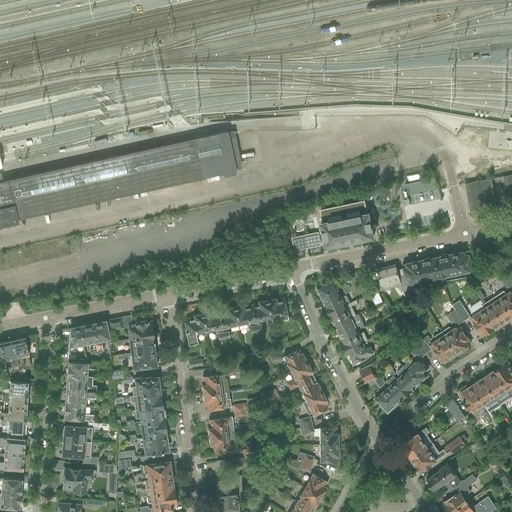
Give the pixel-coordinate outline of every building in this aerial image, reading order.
[(0,224),(16,221),(16,218),(235,169),(226,132),(203,137),(0,181),(0,224)] [(511,174),(503,176),(509,204),(511,203),(511,174)] [(497,206),(492,179),(491,178),(478,181),(478,180),(465,184),(470,211),(484,210),(484,209),(497,206)] [(364,201),(320,210),(323,222),(321,223),(326,247),(374,237),(369,213),(367,213),(364,201)] [(309,234),(292,238),(294,249),(311,246),(309,234)] [(46,244),(48,256),(72,253),(71,241),(46,244)] [(423,260),(402,264),(403,268),(404,272),(404,273),(412,284),(434,279),(434,277),(446,275),(446,277),(472,272),(468,250),(462,252),(452,254),(446,255),(445,254),(441,255),(440,256),(429,258),(428,257),(424,258),(423,260)] [(381,283),(375,285),(380,291),(388,289),(399,286),(404,292),(412,291),(414,295),(418,293),(412,284),(404,273),(398,275),(397,270),(395,264),(392,265),(377,270),(381,283)] [(511,287),(511,276),(509,271),(503,275),(511,288),(511,287)] [(366,283),(363,272),(357,273),(359,285),(366,283)] [(359,285),(357,273),(350,274),(352,286),(359,285)] [(323,303),(324,303),(334,298),(333,296),(339,293),(333,279),(317,287),(324,303),(323,303)] [(329,315),(329,316),(340,311),(339,308),(346,305),(350,303),(345,293),(347,292),(347,293),(352,291),(350,288),(344,291),(339,293),(333,296),(334,298),(324,303),(326,309),(327,308),(330,315),(329,315)] [(480,290),(476,293),(481,300),(483,303),(483,304),(491,316),(487,319),(493,329),(501,324),(501,325),(506,322),(506,321),(511,316),(511,314),(506,306),(504,308),(496,295),(485,302),(483,299),(485,298),(480,290)] [(504,290),(496,295),(504,308),(506,306),(511,314),(511,290),(511,291),(510,290),(506,293),(504,290)] [(275,298),(266,300),(270,318),(271,322),(273,323),(274,323),(275,324),(277,323),(278,323),(280,322),(281,321),(281,320),(287,319),(283,298),(275,299),(275,298)] [(258,303),(250,305),(254,322),(260,321),(259,320),(270,318),(266,300),(257,301),(258,303)] [(460,300),(453,305),(456,310),(463,320),(470,316),(460,300)] [(481,300),(469,308),(474,316),(470,318),(476,327),(481,336),(481,337),(487,333),(489,333),(492,331),(492,330),(493,329),(487,319),(491,316),(483,304),(483,303),(481,300)] [(242,304),(234,306),(237,325),(248,322),(248,323),(254,322),(250,305),(243,306),(242,304)] [(335,327),(335,328),(346,323),(345,320),(356,315),(352,307),(348,309),(346,305),(339,308),(340,311),(329,316),(332,321),(336,327),(335,327)] [(225,310),(218,311),(222,329),(228,328),(227,327),(237,325),(234,306),(225,308),(225,310)] [(463,320),(456,310),(447,317),(451,324),(454,321),(456,324),(463,320)] [(210,311),(202,313),(205,331),(216,329),(216,330),(222,329),(218,311),(211,313),(210,311)] [(205,331),(202,313),(193,315),(193,317),(186,318),(188,330),(185,331),(188,343),(197,341),(196,338),(195,333),(205,331)] [(130,315),(121,317),(122,324),(126,323),(126,328),(128,339),(153,336),(151,321),(146,322),(146,320),(144,321),(144,320),(131,322),(130,315)] [(395,316),(388,320),(391,328),(399,324),(395,316)] [(114,319),(108,320),(109,326),(110,331),(111,331),(112,330),(114,330),(114,325),(116,325),(122,324),(121,317),(114,319)] [(346,323),(335,328),(338,333),(341,339),(341,340),(352,335),(350,333),(358,329),(361,327),(358,319),(357,319),(354,320),(352,317),(345,320),(346,323)] [(105,320),(92,323),(95,341),(96,346),(97,351),(97,352),(99,352),(103,351),(101,341),(109,339),(107,330),(105,320)] [(92,323),(79,326),(83,345),(83,344),(91,343),(93,353),(97,352),(97,351),(96,346),(95,341),(92,323)] [(75,346),(83,345),(79,326),(69,328),(68,351),(76,349),(75,346)] [(449,326),(442,331),(456,353),(457,352),(459,353),(461,351),(462,349),(470,344),(470,343),(469,343),(458,326),(457,327),(456,326),(451,329),(449,326)] [(347,352),(357,347),(356,345),(367,340),(364,332),(360,333),(358,329),(350,333),(352,335),(341,340),(344,345),(347,352)] [(456,353),(442,331),(434,336),(436,339),(431,342),(432,343),(430,344),(441,361),(441,362),(441,363),(450,357),(451,357),(454,356),(455,354),(456,353)] [(25,337),(24,337),(26,344),(36,342),(35,335),(25,337)] [(422,338),(417,343),(425,352),(430,348),(427,345),(430,342),(429,340),(430,339),(427,335),(423,339),(422,338)] [(128,339),(130,353),(153,351),(152,343),(154,342),(153,336),(128,339)] [(24,337),(12,339),(18,370),(22,369),(24,368),(25,368),(30,367),(29,359),(27,353),(28,353),(27,348),(26,348),(26,344),(24,337)] [(375,340),(373,337),(367,340),(356,345),(357,347),(347,352),(349,357),(350,357),(353,364),(364,359),(363,357),(373,352),(369,342),(370,342),(371,342),(375,340)] [(409,361),(402,366),(411,375),(413,373),(420,381),(427,375),(424,372),(428,368),(419,359),(425,352),(417,343),(411,337),(406,341),(412,348),(409,351),(413,355),(414,354),(415,356),(417,354),(419,356),(411,363),(409,361)] [(12,339),(0,342),(5,364),(11,363),(12,371),(18,370),(12,339)] [(282,356),(290,371),(307,363),(306,361),(307,360),(305,357),(304,357),(302,352),(300,353),(298,348),(282,356)] [(130,353),(132,368),(147,366),(157,365),(156,358),(154,359),(153,351),(130,353)] [(266,356),(269,363),(279,358),(276,351),(266,356)] [(66,374),(66,375),(87,377),(88,362),(67,361),(67,367),(65,369),(65,372),(66,374)] [(507,362),(495,371),(511,396),(511,368),(511,369),(507,364),(508,363),(507,362)] [(289,390),(297,386),(313,378),(310,374),(312,373),(310,369),(310,368),(309,365),(308,364),(307,363),(290,371),(293,378),(285,382),(289,390)] [(359,370),(362,377),(372,372),(369,365),(359,370)] [(395,378),(401,385),(403,383),(411,391),(415,387),(420,381),(413,373),(411,375),(402,366),(396,372),(398,375),(397,376),(395,378)] [(110,372),(112,379),(123,377),(122,370),(110,372)] [(511,396),(495,371),(483,378),(500,404),(511,396)] [(365,383),(375,378),(372,372),(362,377),(365,383)] [(202,392),(203,394),(221,391),(220,380),(224,380),(223,374),(202,377),(203,384),(201,385),(202,387),(201,388),(202,391),(202,392)] [(66,375),(65,389),(95,392),(96,385),(92,385),(93,377),(87,377),(66,375)] [(390,385),(386,389),(391,394),(393,392),(401,400),(405,396),(410,391),(411,391),(403,383),(401,385),(393,376),(392,375),(386,381),(390,385)] [(132,395),(134,395),(159,392),(157,378),(152,378),(152,377),(151,377),(150,376),(133,379),(134,387),(131,387),(132,395)] [(301,392),(305,400),(322,392),(321,391),(321,389),(320,386),(319,386),(317,382),(315,383),(313,378),(297,386),(299,390),(300,389),(302,392),(301,392)] [(483,378),(472,386),(484,405),(488,411),(489,412),(500,404),(483,378)] [(0,392),(26,394),(27,382),(17,381),(4,380),(4,386),(0,386),(0,392)] [(484,405),(472,386),(459,394),(459,395),(460,395),(464,400),(462,401),(470,412),(471,411),(474,416),(485,408),(483,405),(484,405)] [(65,389),(64,404),(84,405),(85,397),(95,398),(95,392),(65,389)] [(274,389),(263,394),(267,402),(278,396),(274,389)] [(391,394),(386,389),(375,399),(387,412),(400,400),(401,401),(401,400),(393,392),(391,394)] [(161,391),(159,392),(134,395),(132,395),(130,396),(131,402),(133,402),(134,410),(163,406),(161,391)] [(221,391),(203,394),(203,395),(202,396),(203,400),(204,400),(204,402),(206,402),(207,410),(228,407),(227,401),(223,401),(221,391)] [(0,399),(3,399),(3,405),(25,406),(26,394),(0,392),(0,399)] [(305,400),(302,402),(308,415),(311,413),(312,415),(318,412),(326,409),(327,408),(325,403),(327,402),(325,398),(325,397),(324,394),(323,394),(322,392),(305,400)] [(267,402),(271,409),(281,404),(278,396),(267,402)] [(445,405),(458,422),(465,417),(452,399),(445,405)] [(84,405),(64,404),(64,405),(63,407),(62,410),(64,411),(63,418),(87,420),(87,422),(93,423),(93,414),(84,414),(84,405)] [(0,417),(25,419),(25,406),(3,405),(3,411),(0,410),(0,417)] [(139,423),(165,420),(163,406),(134,410),(136,419),(139,418),(139,423)] [(25,419),(0,417),(0,423),(2,424),(2,430),(6,430),(24,432),(25,419)] [(208,430),(207,431),(207,434),(208,435),(209,436),(209,437),(212,436),(227,434),(234,433),(232,422),(231,417),(218,419),(212,419),(210,420),(208,420),(209,425),(209,428),(207,428),(208,430)] [(298,420),(300,427),(311,424),(309,417),(298,420)] [(137,424),(136,424),(137,429),(138,433),(141,433),(141,436),(141,437),(141,438),(165,435),(165,436),(167,435),(165,420),(139,423),(137,424)] [(62,428),(62,431),(63,432),(63,439),(91,441),(92,427),(100,428),(100,423),(93,423),(87,422),(85,422),(84,427),(64,426),(63,427),(62,428)] [(311,424),(300,427),(302,434),(313,431),(311,424)] [(319,428),(319,445),(337,445),(337,443),(338,442),(338,439),(337,438),(337,433),(336,433),(336,428),(319,428)] [(406,442),(402,445),(407,452),(407,454),(408,456),(410,456),(411,458),(428,446),(432,443),(426,434),(429,432),(426,428),(413,436),(413,437),(412,436),(406,441),(406,442)] [(0,452),(23,454),(24,438),(14,438),(3,437),(3,433),(0,432),(0,452)] [(236,450),(235,444),(234,433),(227,434),(209,437),(209,439),(208,440),(209,443),(210,444),(210,446),(212,445),(213,453),(236,450)] [(141,438),(138,439),(140,447),(143,447),(144,455),(161,453),(161,452),(162,451),(162,450),(167,450),(165,436),(165,435),(141,438)] [(428,446),(411,458),(412,459),(412,461),(413,463),(415,463),(420,471),(424,467),(425,468),(432,464),(431,463),(451,450),(453,453),(466,445),(460,436),(443,448),(444,449),(440,452),(432,443),(428,446)] [(91,441),(63,439),(62,441),(61,442),(61,446),(62,446),(61,456),(83,457),(90,458),(91,441)] [(244,444),(238,445),(239,453),(246,452),(251,452),(252,452),(250,442),(244,443),(244,444)] [(337,445),(319,445),(319,461),(336,461),(336,456),(337,456),(337,451),(338,451),(338,447),(337,446),(337,445)] [(23,454),(0,452),(0,467),(21,469),(23,454)] [(303,454),(301,461),(311,464),(313,457),(303,454)] [(242,466),(241,458),(228,460),(229,468),(242,466)] [(129,460),(119,461),(118,468),(130,467),(129,460)] [(311,464),(301,461),(298,470),(308,473),(311,464)] [(143,475),(134,476),(134,477),(134,482),(135,481),(144,480),(145,480),(151,479),(170,477),(169,469),(171,468),(170,462),(160,463),(142,466),(143,475)] [(444,483),(448,489),(460,481),(447,462),(438,468),(440,470),(426,480),(433,490),(444,483)] [(97,464),(96,470),(116,471),(116,464),(98,463),(97,464)] [(93,470),(74,468),(64,468),(63,477),(62,476),(61,482),(63,483),(62,490),(86,492),(86,478),(92,478),(93,470)] [(259,472),(257,480),(268,483),(271,476),(259,472)] [(311,473),(303,487),(320,497),(321,495),(322,495),(323,492),(323,491),(325,487),(324,486),(327,482),(311,473)] [(448,505),(445,507),(448,511),(452,511),(466,502),(467,502),(463,496),(470,491),(467,486),(477,480),(474,476),(472,474),(463,480),(462,479),(460,481),(448,489),(453,496),(446,501),(448,505)] [(221,478),(216,479),(214,479),(216,499),(219,499),(221,511),(235,509),(235,504),(236,504),(235,502),(234,503),(234,497),(236,496),(234,484),(240,484),(240,475),(226,477),(226,476),(221,477),(221,478)] [(511,484),(505,475),(501,478),(506,487),(511,484)] [(0,477),(0,492),(20,493),(21,479),(0,477)] [(136,496),(146,495),(174,491),(173,484),(171,484),(170,477),(145,480),(144,480),(145,489),(142,489),(142,490),(136,491),(136,496)] [(257,480),(254,487),(266,491),(268,483),(257,480)] [(297,498),(295,502),(310,510),(312,506),(314,507),(316,503),(317,503),(319,500),(319,499),(320,497),(303,487),(299,495),(299,496),(298,498),(297,498)] [(174,491),(146,495),(147,503),(150,502),(151,511),(170,508),(172,507),(172,506),(176,505),(174,491)] [(20,493),(0,492),(0,506),(19,508),(20,493)] [(466,502),(452,511),(489,511),(496,507),(491,500),(488,496),(478,502),(471,507),(467,502),(466,502)] [(78,511),(79,504),(58,502),(56,511),(78,511)] [(291,508),(288,511),(308,511),(310,510),(295,502),(293,505),(294,506),(292,508),(291,508)]
